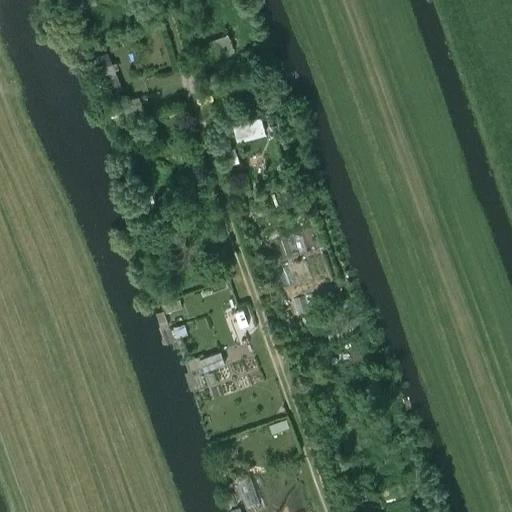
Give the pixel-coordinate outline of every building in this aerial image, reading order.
[(70,0),(74,10),(96,3),(94,0),(70,0)] [(211,59),(233,51),(227,34),(205,42),(211,59)] [(106,52),(92,57),(101,80),(99,81),(105,95),(121,89),(106,52)] [(127,122),(144,118),(138,97),(122,102),(127,122)] [(203,371),(224,363),(220,351),(199,359),(203,371)] [(286,419),(268,424),(271,432),(288,427),(286,419)]
